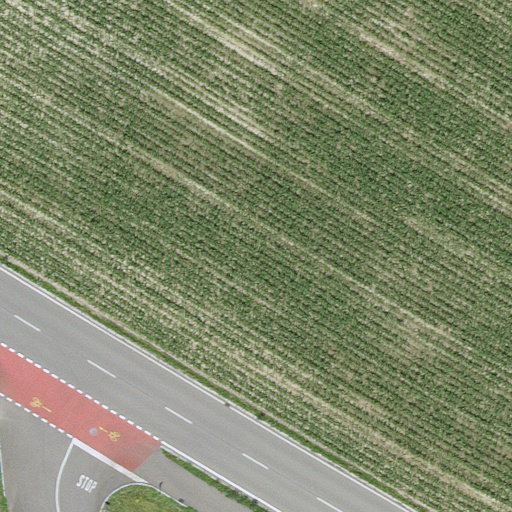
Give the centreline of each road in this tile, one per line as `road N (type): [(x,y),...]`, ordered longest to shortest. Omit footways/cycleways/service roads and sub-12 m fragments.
road 1 (tertiary): [(112,373),(357,511)]
road 2 (unclassified): [(112,373),(60,462),(61,511)]
road 3 (tertiary): [(0,308),(112,373)]
